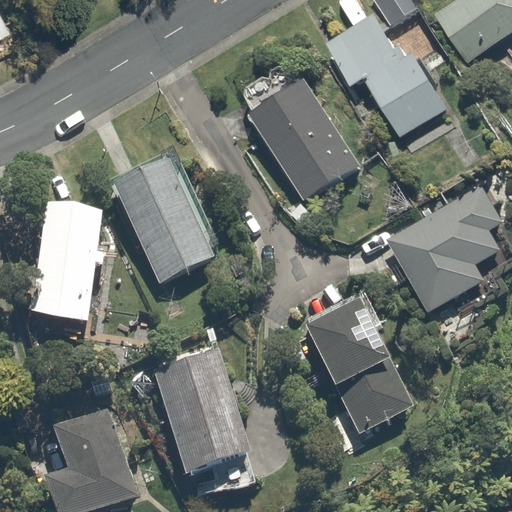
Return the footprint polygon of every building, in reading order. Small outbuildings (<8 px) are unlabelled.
[(511,77),(511,0),(463,0),(439,14),(487,93),(511,77)] [(422,55),(412,61),(385,17),(348,40),(331,50),(356,91),(373,80),(409,137),(438,119),(455,109),(422,55)] [(309,60),(247,95),(307,202),(369,167),(309,60)] [(159,287),(225,256),(196,193),(201,190),(187,159),(115,191),(159,287)] [(511,202),(496,174),(463,193),(467,200),(416,228),(412,221),(386,235),(431,316),(495,281),(488,268),(508,257),(496,235),(511,227),(501,210),(511,204),(511,202)] [(88,329),(110,220),(53,209),(32,318),(88,329)] [(416,414),(395,364),(400,362),(375,300),(364,305),(310,327),(357,438),(416,414)] [(221,355),(156,377),(191,483),(256,462),(221,355)] [(74,474),(49,483),(59,511),(109,511),(145,499),(113,413),(59,434),(74,474)]
